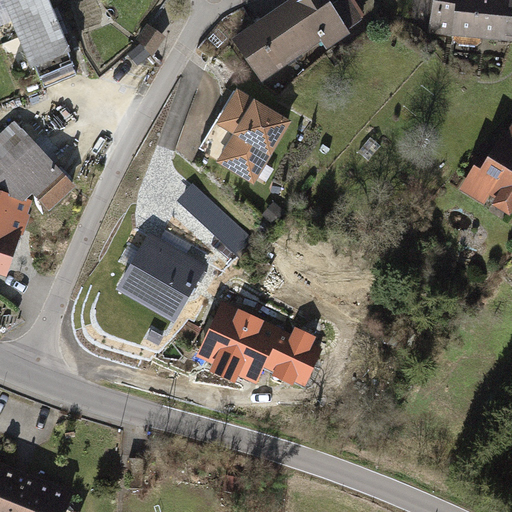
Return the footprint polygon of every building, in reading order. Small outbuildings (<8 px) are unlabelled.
[(55,0),(9,0),(24,32),(62,16),(55,0)] [(325,39),(297,0),(263,24),(291,63),(325,39)] [(297,0),(325,39),(331,46),(356,29),(360,11),(350,0),(297,0)] [(511,0),(440,0),(437,29),(511,37),(511,0)] [(62,16),(24,32),(39,69),(78,52),(62,16)] [(151,24),(137,42),(157,56),(170,38),(151,24)] [(291,63),(263,24),(241,40),(268,79),(291,63)] [(292,121),(238,90),(217,125),(234,135),(218,162),(255,184),(292,121)] [(0,227),(25,233),(36,194),(51,208),(80,181),(15,119),(0,133),(0,227)] [(511,139),(495,169),(488,165),(476,185),(511,206),(511,139)] [(200,187),(186,200),(233,246),(247,232),(200,187)] [(25,233),(0,227),(0,269),(16,273),(25,233)] [(215,266),(158,233),(129,284),(186,317),(215,266)] [(324,344),(228,305),(208,354),(271,379),(276,365),(310,378),(324,344)] [(0,511),(77,511),(86,490),(0,458),(0,511)]
